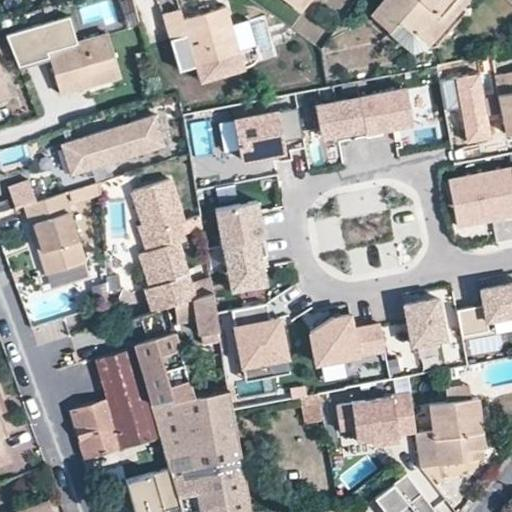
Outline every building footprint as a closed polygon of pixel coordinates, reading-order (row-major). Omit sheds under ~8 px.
[(284,0),(305,14),(314,0),(284,0)] [(465,0),(464,0),(389,0),(372,21),(416,58),(437,51),(459,22),(455,18),(467,1),(465,0)] [(244,72),(226,8),(181,21),(178,11),(162,16),(179,73),(195,68),(200,84),(244,72)] [(22,72),(54,62),(50,49),(54,48),(50,35),(77,27),(73,17),(10,37),(22,72)] [(54,62),(59,81),(88,73),(90,82),(122,72),(110,31),(81,41),(77,27),(50,35),(54,48),(50,49),(54,62)] [(0,98),(9,95),(0,67),(0,98)] [(511,129),(511,68),(504,70),(508,89),(496,91),(503,131),(511,129)] [(88,73),(59,81),(62,91),(90,82),(88,73)] [(369,132),(384,129),(383,123),(400,120),(415,117),(409,83),(361,92),(369,132)] [(337,128),(367,123),(361,92),(318,100),(324,131),(337,128)] [(305,132),(300,102),(235,114),(243,154),(269,149),(287,145),(285,135),(305,132)] [(167,143),(157,115),(64,145),(73,174),(167,143)] [(511,211),(511,164),(451,176),(460,221),(511,211)] [(147,285),(153,308),(162,305),(175,301),(196,294),(181,238),(188,236),(184,220),(188,218),(175,176),(134,188),(143,223),(151,221),(157,246),(146,249),(142,250),(151,283),(147,285)] [(101,191),(100,178),(83,183),(85,195),(101,191)] [(85,195),(83,183),(72,187),(75,198),(85,195)] [(67,189),(26,202),(32,224),(38,222),(46,247),(41,248),(49,273),(91,261),(67,189)] [(225,243),(267,235),(262,212),(259,197),(218,205),(225,243)] [(357,276),(400,264),(393,237),(391,238),(384,214),(343,225),(357,276)] [(139,224),(146,249),(157,246),(151,221),(143,223),(139,224)] [(38,222),(32,224),(41,248),(46,247),(38,222)] [(267,235),(225,243),(234,287),(270,280),(267,266),(264,253),(270,252),(267,235)] [(204,292),(216,288),(213,276),(201,279),(204,292)] [(483,285),(486,301),(459,306),(464,331),(491,326),(489,316),(511,311),(511,280),(499,282),(483,285)] [(196,294),(175,301),(179,317),(202,315),(206,332),(223,331),(216,288),(204,292),(196,294)] [(407,300),(414,340),(447,334),(440,294),(422,297),(407,300)] [(271,318),(267,302),(232,309),(246,380),(274,375),(290,371),(285,346),(280,317),(271,318)] [(127,316),(135,343),(141,366),(151,401),(186,395),(162,305),(153,308),(127,316)] [(387,346),(382,320),(355,325),(353,310),(345,312),(335,314),(313,328),(318,359),(387,346)] [(95,356),(101,378),(141,366),(135,343),(95,356)] [(98,428),(104,450),(160,434),(151,401),(141,366),(101,378),(107,395),(115,425),(98,428)] [(169,465),(178,497),(180,503),(182,511),(244,511),(254,510),(236,406),(233,387),(186,395),(151,401),(160,434),(169,465)] [(457,403),(472,401),(470,387),(455,389),(457,403)] [(0,464),(14,460),(9,446),(4,430),(8,428),(2,410),(7,408),(0,389),(0,464)] [(479,400),(472,401),(457,403),(455,389),(445,390),(447,404),(432,406),(436,434),(416,436),(420,463),(439,461),(440,467),(469,463),(467,453),(486,450),(479,400)] [(69,406),(82,457),(104,450),(98,428),(115,425),(107,395),(69,406)] [(317,397),(300,400),(305,428),(322,424),(317,397)] [(411,397),(339,406),(343,433),(356,431),(358,444),(416,436),(411,397)] [(487,460),(486,450),(467,453),(469,463),(487,460)] [(439,461),(420,463),(421,469),(440,467),(439,461)] [(178,497),(169,465),(126,477),(135,511),(165,511),(164,508),(180,503),(178,497)] [(430,511),(402,477),(375,498),(386,511),(430,511)] [(57,511),(52,496),(5,511),(57,511)]
